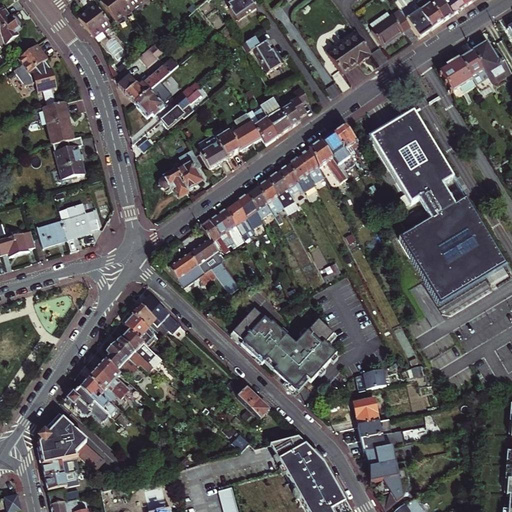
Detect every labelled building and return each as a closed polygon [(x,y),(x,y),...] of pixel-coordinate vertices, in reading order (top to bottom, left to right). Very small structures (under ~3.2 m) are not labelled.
[(133,13),(123,0),(105,0),(100,4),(116,24),(124,17),(125,19),(133,13)] [(145,0),(123,0),(133,13),(141,7),(140,5),(145,0)] [(260,2),(258,0),(228,0),(224,3),(229,10),(227,11),(236,24),(254,11),(252,7),(260,2)] [(432,31),(410,0),(399,0),(394,4),(399,11),(410,27),(419,40),(432,31)] [(410,0),(432,31),(443,23),(426,0),(410,0)] [(426,0),(443,23),(453,16),(441,0),(426,0)] [(463,9),(457,0),(441,0),(453,16),(463,9)] [(472,0),(457,0),(463,9),(473,2),(472,0)] [(95,8),(79,21),(94,41),(103,34),(104,36),(112,30),(95,8)] [(0,43),(3,48),(16,38),(11,33),(17,28),(14,24),(15,22),(15,21),(15,19),(14,18),(13,17),(11,16),(10,16),(7,16),(3,11),(0,13),(0,43)] [(382,47),(410,27),(399,11),(370,31),(382,47)] [(366,58),(369,56),(356,38),(327,58),(340,76),(357,65),(359,67),(368,61),(366,58)] [(256,40),(243,48),(247,56),(254,52),(267,75),(284,65),(276,51),(272,53),(270,49),(271,49),(272,48),(272,47),(272,45),(272,44),(270,43),(269,43),(267,44),(261,48),(256,40)] [(486,45),(472,54),(492,87),(510,76),(499,58),(495,60),(486,45)] [(43,68),(46,65),(43,62),(47,59),(36,46),(17,60),(25,71),(17,77),(24,86),(35,83),(37,92),(56,88),(51,69),(49,69),(44,70),(43,68)] [(157,54),(152,47),(139,58),(138,59),(147,70),(156,61),(153,57),(157,54)] [(493,88),(492,87),(472,54),(459,61),(472,83),(476,90),(479,94),(489,88),(490,90),(493,88)] [(124,94),(134,106),(155,88),(176,70),(169,61),(144,83),(138,88),(133,82),(129,77),(118,87),(124,94)] [(440,73),(450,89),(453,94),(472,83),(459,61),(440,73)] [(437,97),(450,89),(440,73),(427,81),(437,97)] [(139,78),(133,82),(138,88),(144,83),(139,78)] [(476,90),(472,83),(453,94),(457,101),(476,90)] [(189,90),(194,95),(197,92),(200,89),(196,84),(189,90)] [(155,88),(134,106),(146,120),(151,116),(153,118),(166,107),(164,103),(166,101),(161,96),(155,88)] [(289,104),(290,106),(280,112),(290,129),(300,122),(298,119),(306,114),(301,107),(308,102),(300,89),(293,94),(296,100),(289,104)] [(437,97),(440,101),(453,94),(450,89),(437,97)] [(176,110),(160,123),(167,131),(182,119),(183,121),(193,113),(188,107),(201,97),(197,92),(194,95),(190,97),(176,110)] [(171,104),(176,110),(190,97),(185,92),(171,104)] [(274,102),(261,109),(278,138),(290,129),(280,112),(274,102)] [(65,103),(44,109),(53,146),(74,140),(65,103)] [(260,124),(253,128),(261,140),(265,147),(278,138),(261,109),(254,114),(260,124)] [(454,182),(414,114),(370,140),(410,207),(418,203),(430,222),(399,241),(439,308),(498,272),(501,269),(502,266),(502,263),(501,259),(465,200),(455,207),(451,200),(452,200),(452,198),(452,197),(452,196),(451,194),(449,194),(448,194),(447,194),(443,187),(454,182)] [(240,152),(261,140),(253,128),(252,124),(230,137),(240,152)] [(212,135),(218,144),(227,160),(240,152),(230,137),(225,127),(212,135)] [(356,151),(359,149),(357,145),(345,129),(333,137),(355,167),(363,161),(356,151)] [(355,167),(333,137),(322,145),(343,175),(355,167)] [(74,140),(53,146),(62,182),(85,177),(78,149),(83,147),(81,138),(74,140)] [(143,155),(152,147),(146,140),(137,148),(143,155)] [(309,152),(319,169),(325,164),(340,185),(347,180),(343,175),(322,145),(321,143),(309,152)] [(209,171),(227,160),(218,144),(200,155),(209,171)] [(325,180),(319,169),(309,152),(299,159),(313,186),(325,180)] [(288,167),(303,194),(314,188),(313,186),(299,159),(288,167)] [(189,166),(176,174),(187,191),(188,191),(190,191),(193,189),(193,187),(201,183),(198,177),(195,171),(194,171),(189,163),(187,164),(189,166)] [(303,194),(288,167),(278,173),(287,191),(297,207),(300,206),(295,195),(299,192),(301,195),(303,194)] [(176,174),(175,172),(159,182),(159,185),(161,190),(164,191),(169,188),(171,193),(173,192),(178,199),(188,194),(187,191),(176,174)] [(287,191),(278,173),(268,181),(280,204),(287,216),(298,209),(297,207),(287,191)] [(273,209),(280,204),(268,181),(257,188),(267,206),(275,221),(283,217),(280,212),(277,213),(276,210),(274,211),(273,209)] [(247,196),(258,216),(261,214),(260,211),(267,206),(257,188),(247,196)] [(247,196),(236,203),(252,231),(255,237),(266,231),(258,216),(247,196)] [(236,203),(226,211),(241,238),(252,231),(236,203)] [(95,212),(79,217),(77,210),(66,213),(68,220),(62,222),(67,241),(91,234),(91,231),(99,229),(95,212)] [(241,238),(226,211),(218,217),(236,248),(244,244),(241,238)] [(218,217),(209,223),(229,253),(236,248),(218,217)] [(38,229),(43,249),(67,241),(62,222),(38,229)] [(201,229),(209,241),(212,245),(216,242),(223,253),(224,252),(226,255),(229,253),(209,223),(201,229)] [(12,233),(5,235),(2,225),(0,226),(0,252),(1,257),(9,255),(10,258),(30,253),(30,251),(36,249),(32,236),(25,238),(24,234),(14,237),(12,233)] [(244,244),(255,237),(252,231),(241,238),(244,244)] [(212,245),(209,241),(189,255),(205,276),(211,273),(216,279),(230,296),(239,290),(222,265),(223,260),(212,245)] [(205,276),(189,255),(169,269),(184,290),(199,281),(204,288),(216,279),(211,273),(205,276)] [(328,268),(331,274),(334,280),(340,277),(334,265),(328,268)] [(334,280),(331,274),(320,280),(323,285),(334,280)] [(149,299),(141,307),(168,333),(173,328),(165,321),(169,318),(149,299)] [(168,333),(141,307),(132,316),(135,318),(154,336),(157,333),(160,336),(163,337),(168,341),(171,337),(168,333)] [(336,337),(319,322),(298,347),(273,327),(256,313),(233,339),(263,368),(268,362),(277,371),(275,373),(297,393),(308,381),(313,386),(338,357),(328,347),(336,337)] [(154,336),(135,318),(126,328),(131,333),(150,351),(159,341),(154,336)] [(168,333),(171,337),(175,340),(180,335),(173,328),(168,333)] [(150,351),(131,333),(122,341),(153,372),(162,363),(154,356),(150,351)] [(153,372),(122,341),(115,349),(112,349),(109,351),(110,354),(108,356),(111,359),(106,363),(121,378),(124,380),(129,374),(133,378),(139,372),(138,370),(141,368),(150,376),(153,372)] [(163,346),(159,341),(150,351),(154,356),(163,346)] [(106,363),(98,373),(125,399),(130,404),(132,406),(141,397),(130,386),(126,390),(117,382),(121,378),(106,363)] [(356,379),(359,395),(386,390),(382,372),(362,376),(356,379)] [(125,399),(98,373),(89,381),(109,401),(113,397),(121,404),(125,399)] [(109,401),(89,381),(81,390),(110,419),(111,420),(117,414),(106,404),(109,401)] [(230,394),(237,400),(245,391),(239,385),(230,394)] [(110,419),(81,390),(74,397),(75,399),(71,404),(75,408),(73,410),(84,420),(86,419),(91,424),(92,424),(94,426),(95,426),(97,424),(102,428),(110,419)] [(268,413),(246,391),(237,400),(260,422),(268,413)] [(113,397),(109,401),(124,415),(130,408),(128,406),(130,404),(125,399),(121,404),(113,397)] [(354,405),(358,427),(378,422),(374,401),(354,405)] [(61,418),(44,436),(45,435),(47,434),(48,433),(50,433),(52,432),(53,433),(65,422),(61,418)] [(389,420),(378,422),(358,427),(361,442),(392,435),(389,420)] [(88,444),(65,422),(53,433),(52,432),(50,433),(48,433),(47,434),(45,435),(44,436),(43,438),(40,441),(39,447),(43,467),(81,460),(92,470),(96,474),(106,464),(87,446),(88,444)] [(392,435),(361,442),(363,455),(392,450),(415,445),(413,431),(392,435)] [(249,447),(240,438),(231,447),(240,456),(249,447)] [(326,468),(298,440),(274,447),(309,511),(350,511),(334,483),(326,468)] [(392,450),(363,455),(369,470),(370,486),(386,483),(389,496),(379,503),(384,511),(385,511),(402,500),(401,493),(408,488),(404,464),(396,465),(392,450)] [(510,481),(511,453),(507,453),(503,495),(506,495),(506,494),(504,494),(505,484),(507,484),(507,481),(510,481)] [(81,460),(43,467),(45,480),(77,473),(92,470),(81,460)] [(77,473),(45,480),(48,492),(79,486),(77,473)] [(236,511),(232,492),(218,494),(222,511),(236,511)] [(66,504),(64,495),(64,493),(49,496),(51,507),(66,504)] [(21,511),(21,508),(18,496),(2,501),(1,502),(0,504),(0,511),(21,511)] [(51,507),(52,511),(79,511),(77,501),(69,503),(66,504),(51,507)] [(421,511),(413,502),(398,511),(421,511)]
